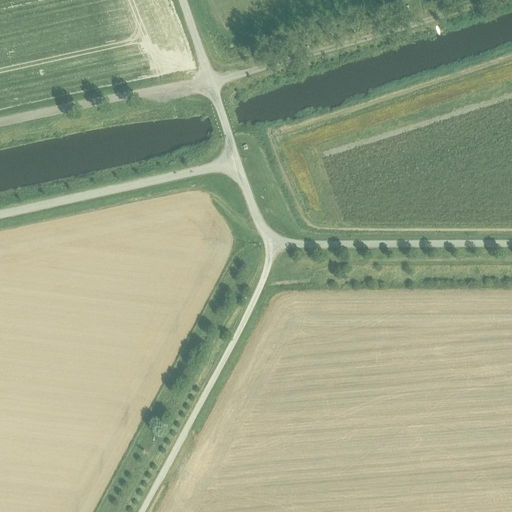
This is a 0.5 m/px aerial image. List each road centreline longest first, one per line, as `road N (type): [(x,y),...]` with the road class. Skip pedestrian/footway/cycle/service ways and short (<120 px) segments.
road 1 (unclassified): [(141,511),(251,304),(272,242)]
road 2 (track): [(210,83),(497,0)]
road 3 (unclassified): [(0,215),(236,161)]
road 4 (unclassified): [(511,243),(272,242)]
road 5 (track): [(210,83),(0,122)]
road 6 (unclassified): [(236,161),(182,0)]
